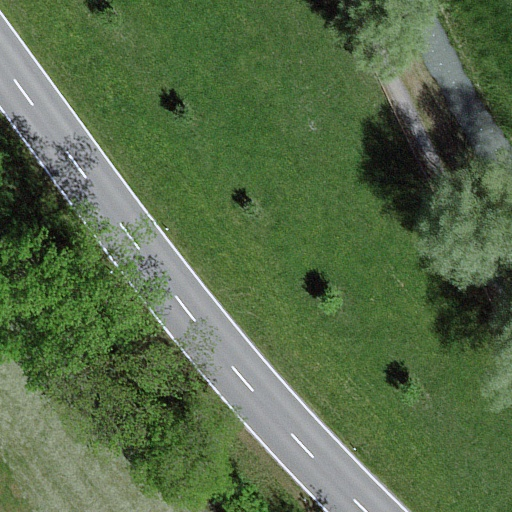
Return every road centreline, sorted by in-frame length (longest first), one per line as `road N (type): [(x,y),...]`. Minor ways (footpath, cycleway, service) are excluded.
road 1 (secondary): [(362,511),(175,295),(0,57)]
road 2 (track): [(511,311),(353,0)]
